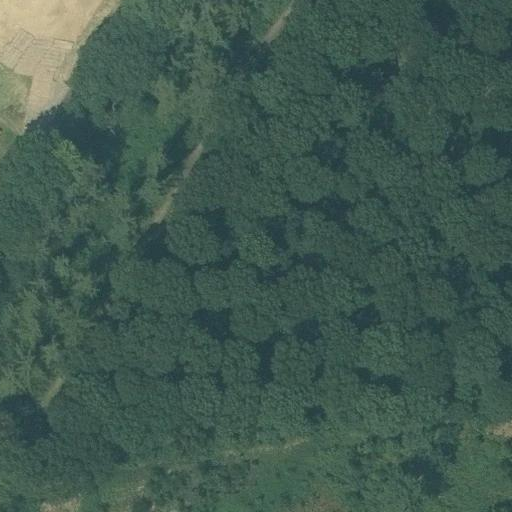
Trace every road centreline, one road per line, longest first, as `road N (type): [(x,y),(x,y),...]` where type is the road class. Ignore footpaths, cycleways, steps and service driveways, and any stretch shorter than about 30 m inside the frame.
road 1 (track): [(293,0),(236,77),(103,313),(0,463)]
road 2 (unclassified): [(0,203),(138,0)]
